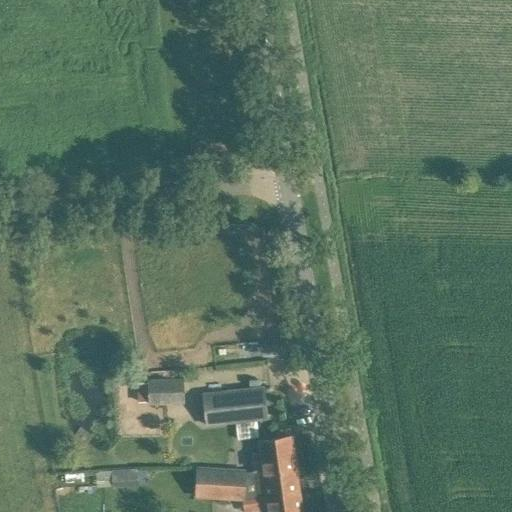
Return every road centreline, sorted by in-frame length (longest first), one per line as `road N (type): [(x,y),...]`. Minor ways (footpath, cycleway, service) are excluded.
road 1 (tertiary): [(341,511),(281,182)]
road 2 (unclassified): [(281,182),(0,223)]
road 3 (tertiary): [(281,182),(251,0)]
